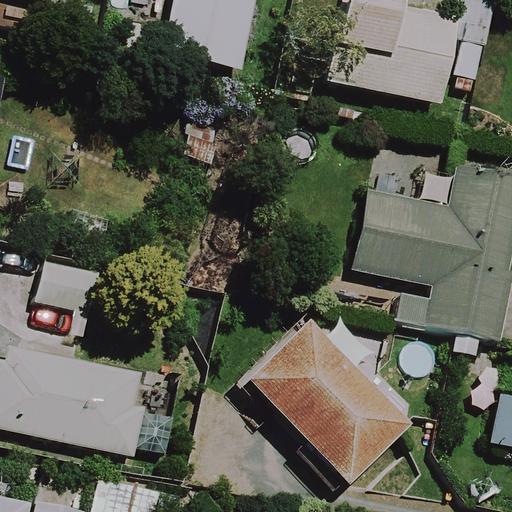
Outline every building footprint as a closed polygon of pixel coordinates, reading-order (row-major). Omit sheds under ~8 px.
[(0,0),(46,10),(47,0),(0,0)] [(250,0),(170,0),(157,62),(233,79),(250,0)] [(452,26),(329,2),(312,90),(434,114),(452,26)] [(511,246),(511,185),(423,170),(416,209),(363,200),(349,277),(398,286),(391,329),(450,339),(447,359),(466,362),(469,343),(494,348),(511,246)] [(94,286),(38,271),(28,305),(85,321),(94,286)] [(329,502),(339,492),(344,498),(409,433),(298,322),(233,387),(297,450),(287,460),(329,502)] [(146,384),(0,352),(0,435),(129,463),(146,384)] [(485,452),(511,457),(511,403),(496,400),(485,452)] [(151,511),(154,498),(94,485),(87,511),(151,511)]
